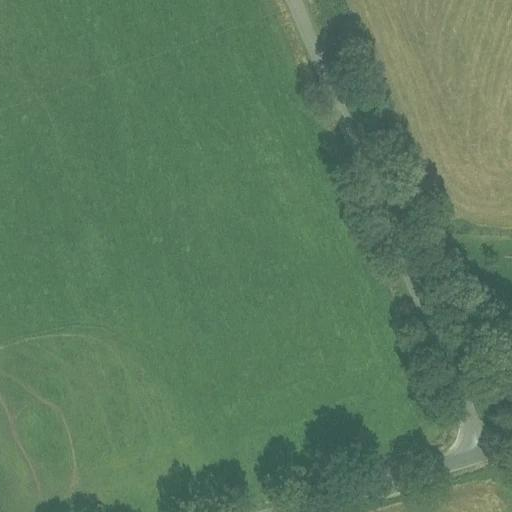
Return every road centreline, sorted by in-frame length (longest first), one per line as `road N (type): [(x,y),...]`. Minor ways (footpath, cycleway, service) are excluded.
road 1 (unclassified): [(487,454),(294,0)]
road 2 (unclassified): [(295,511),(487,454)]
